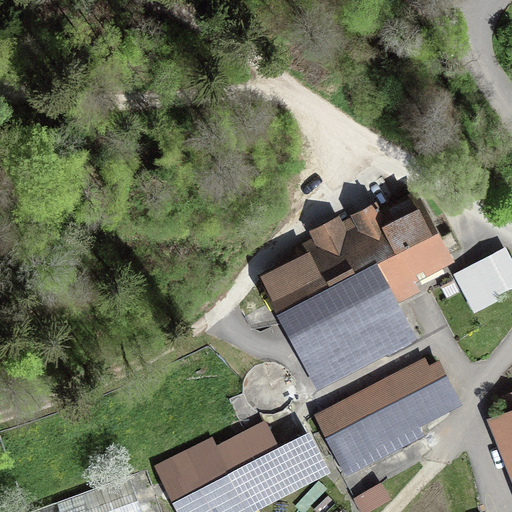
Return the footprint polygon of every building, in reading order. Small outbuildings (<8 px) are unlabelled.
[(313,236),(298,243),(301,249),(259,270),(317,386),(418,335),(399,298),(420,287),(415,276),(418,274),(420,280),(443,268),(441,263),(455,256),(452,249),(455,248),(447,232),(443,234),(418,185),(381,204),(376,196),(349,209),(351,214),(342,218),(339,211),(309,226),(313,236)] [(511,256),(505,244),(453,271),(474,310),(498,297),(496,294),(509,287),(508,285),(511,283),(511,256)] [(426,354),(314,410),(346,473),(425,433),(419,422),(462,401),(439,356),(429,361),(426,354)] [(505,407),(486,415),(511,480),(511,388),(500,394),(505,407)] [(211,434),(154,463),(179,511),(246,511),(331,469),(309,426),(278,441),(265,417),(216,442),(211,434)] [(143,511),(130,474),(27,510),(27,511),(143,511)] [(363,511),(391,496),(381,479),(353,496),(362,511),(363,511)]
